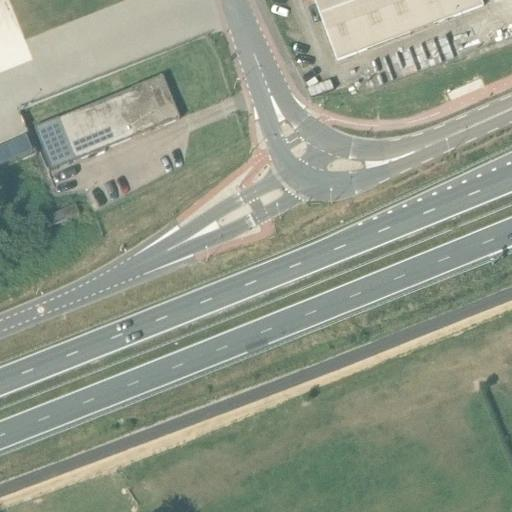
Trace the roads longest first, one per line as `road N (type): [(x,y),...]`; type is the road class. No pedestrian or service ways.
road 1 (trunk): [(0,438),(511,232)]
road 2 (trunk): [(511,179),(0,383)]
road 3 (tertiary): [(316,160),(257,206),(0,327)]
road 4 (tertiary): [(511,111),(395,160),(349,167),(316,160)]
